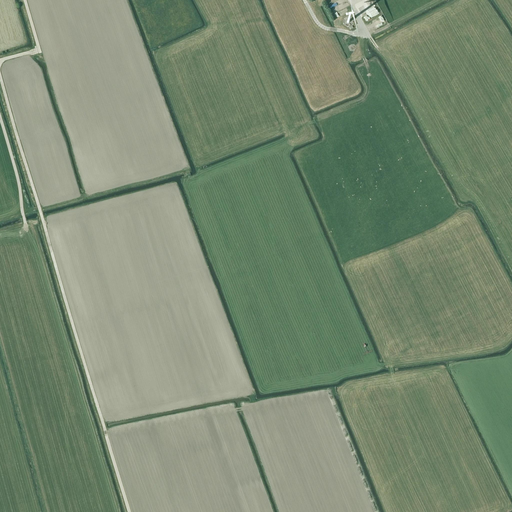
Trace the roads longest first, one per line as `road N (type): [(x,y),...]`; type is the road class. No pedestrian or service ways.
road 1 (track): [(0,76),(129,511)]
road 2 (track): [(347,32),(368,35),(382,51),(511,264)]
